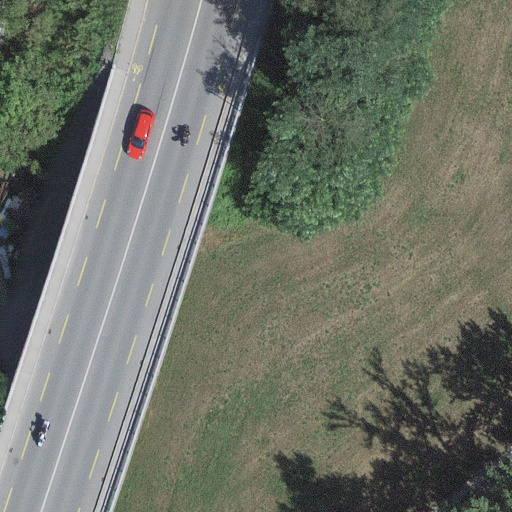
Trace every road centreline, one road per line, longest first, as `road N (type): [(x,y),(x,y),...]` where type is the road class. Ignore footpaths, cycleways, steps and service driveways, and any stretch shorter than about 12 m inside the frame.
road 1 (primary): [(41,511),(198,0)]
road 2 (track): [(5,372),(15,313),(0,236)]
